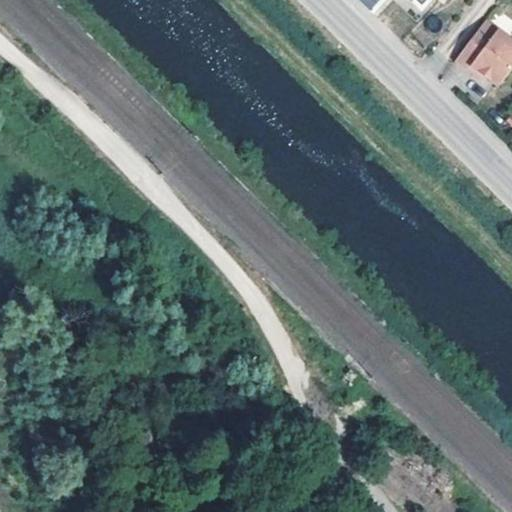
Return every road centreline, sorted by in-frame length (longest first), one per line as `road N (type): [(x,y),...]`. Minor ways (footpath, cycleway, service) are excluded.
road 1 (track): [(381,511),(342,464),(254,300),(0,40)]
road 2 (secondary): [(511,193),(313,0)]
